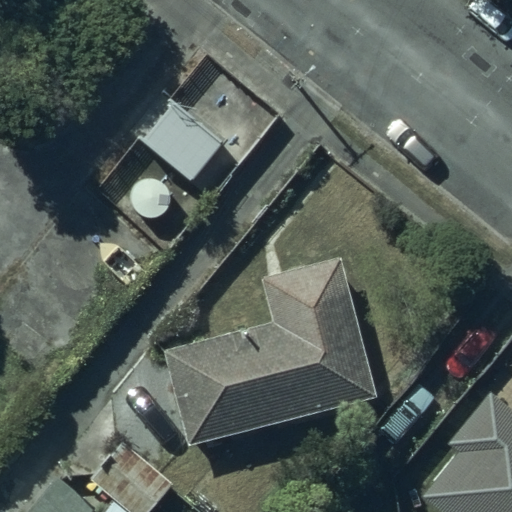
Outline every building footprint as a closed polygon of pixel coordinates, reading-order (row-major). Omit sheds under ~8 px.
[(165,102),(133,145),(189,185),(220,143),(165,102)] [(166,364),(192,462),(303,433),(303,434),(382,414),(357,318),(355,318),(343,270),(262,291),(274,336),(166,364)] [(511,511),(511,424),(498,413),(447,478),(452,481),(433,505),(442,511),(511,511)] [(107,498),(125,511),(149,511),(171,483),(116,442),(86,481),(107,498)] [(86,511),(91,506),(57,480),(36,494),(20,511),(86,511)] [(96,511),(125,511),(107,498),(96,511)]
